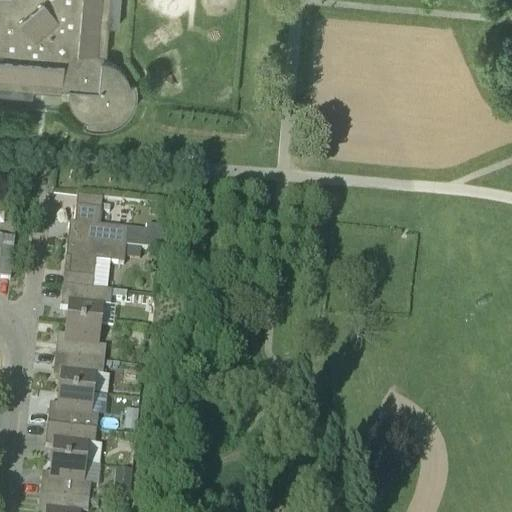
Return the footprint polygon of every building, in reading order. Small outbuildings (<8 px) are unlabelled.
[(117,28),(119,0),(0,0),(0,93),(31,96),(32,89),(61,92),(61,89),(66,89),(66,96),(68,102),(71,108),(75,113),(80,117),(86,120),(84,125),(82,124),(82,126),(84,127),(87,128),(90,129),(94,129),(98,129),(102,129),(106,129),(110,128),(114,126),(116,125),(118,124),(121,122),(123,121),(125,119),(127,117),(128,115),(130,113),(131,111),(133,108),(134,106),(135,104),(136,100),(136,98),(136,96),(137,93),(136,89),(136,87),(136,84),(135,82),(134,82),(134,85),(129,85),(129,82),(128,80),(127,78),(126,76),(125,74),(124,73),(122,71),(120,69),(117,67),(116,65),(112,63),(110,62),(107,61),(103,61),(101,60),(102,54),(105,54),(108,28),(117,28)] [(143,227),(142,232),(127,231),(98,228),(101,200),(76,197),(73,225),(68,225),(67,242),(125,249),(160,252),(162,229),(143,227)] [(12,251),(11,251),(0,250),(2,238),(0,237),(0,279),(9,281),(12,251)] [(123,266),(124,257),(125,250),(125,249),(67,242),(65,260),(69,260),(66,288),(106,292),(109,264),(123,266)] [(109,308),(110,299),(111,293),(106,292),(66,288),(62,288),(59,310),(66,310),(65,324),(100,328),(102,307),(109,308)] [(56,337),(54,358),(103,363),(105,349),(98,348),(100,328),(65,324),(63,337),(56,337)] [(103,363),(54,358),(52,379),(59,380),(57,393),(92,397),(95,377),(102,377),(103,363)] [(90,417),(92,397),(57,393),(56,407),(49,406),(46,427),(96,432),(97,418),(90,417)] [(127,426),(122,429),(122,435),(133,436),(134,426),(127,426)] [(51,449),(50,462),(85,466),(87,446),(94,447),(96,432),(46,427),(44,448),(51,449)] [(41,475),(39,496),(88,501),(90,487),(83,486),(85,466),(50,462),(48,476),(41,475)] [(128,489),(113,488),(111,504),(126,506),(127,497),(128,489)] [(87,511),(88,501),(39,496),(37,511),(87,511)]
